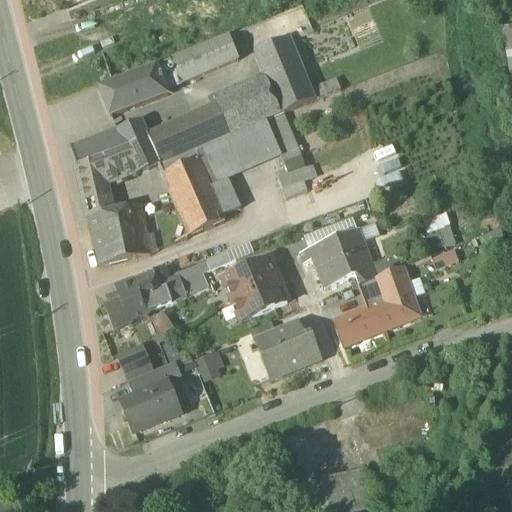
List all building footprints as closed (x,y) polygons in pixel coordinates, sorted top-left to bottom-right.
[(511,84),(511,31),(503,31),(511,84)] [(180,87),(180,88),(238,65),(228,39),(169,62),(170,64),(180,87)] [(283,117),(315,104),(310,93),(289,41),(254,56),(268,91),(269,91),(281,118),(283,117)] [(100,90),(111,120),(135,111),(167,100),(165,94),(180,88),(180,87),(170,64),(100,90)] [(335,83),(310,93),(315,104),(340,94),(335,83)] [(265,125),(281,118),(269,91),(268,91),(215,110),(228,141),(265,125)] [(195,155),(228,141),(215,110),(148,139),(149,142),(160,166),(161,170),(195,155)] [(281,118),(265,125),(280,160),(283,168),(301,160),(283,117),(281,118)] [(125,151),(149,142),(148,139),(141,124),(131,127),(115,132),(116,134),(73,151),(77,169),(98,161),(125,151)] [(228,183),(280,160),(265,125),(228,141),(195,155),(198,163),(210,190),(228,183)] [(149,142),(125,151),(136,176),(160,166),(149,142)] [(105,186),(136,176),(125,151),(98,161),(105,186)] [(160,170),(163,178),(198,163),(195,155),(161,170),(160,170)] [(301,160),(283,168),(287,177),(299,173),(306,170),(301,160)] [(108,197),(105,186),(98,161),(77,169),(84,201),(108,197)] [(210,190),(198,163),(163,178),(191,240),(225,225),(223,219),(210,190)] [(306,170),(299,173),(304,185),(317,179),(313,168),(306,170)] [(278,180),(286,203),(307,196),(304,185),(299,173),(287,177),(278,180)] [(240,212),(228,183),(210,190),(223,219),(240,212)] [(113,215),(108,197),(84,201),(88,221),(113,215)] [(141,208),(113,215),(88,221),(99,270),(152,258),(149,246),(154,244),(152,237),(147,238),(141,208)] [(427,235),(439,232),(450,228),(447,217),(423,224),(427,235)] [(303,240),(309,253),(357,235),(352,222),(303,240)] [(376,228),(357,235),(360,243),(361,243),(362,245),(380,238),(376,228)] [(456,248),(450,228),(439,232),(440,236),(444,249),(445,251),(456,248)] [(356,281),(359,290),(377,282),(371,268),(362,245),(361,243),(360,243),(357,235),(309,253),(300,257),(304,268),(312,265),(325,293),(356,281)] [(444,249),(440,236),(427,240),(431,253),(444,249)] [(250,247),(226,256),(231,266),(254,258),(250,247)] [(454,253),(431,263),(436,275),(459,265),(454,253)] [(205,264),(206,266),(209,275),(231,266),(226,256),(205,264)] [(398,257),(371,268),(377,282),(392,275),(389,267),(400,262),(398,257)] [(389,267),(392,275),(404,271),(400,262),(389,267)] [(224,283),(233,304),(279,286),(270,264),(224,283)] [(174,278),(175,282),(178,288),(180,288),(202,278),(205,277),(205,276),(209,275),(206,266),(174,278)] [(359,290),(370,320),(375,319),(382,337),(421,321),(414,301),(409,286),(404,271),(392,275),(377,282),(359,290)] [(152,275),(134,283),(147,315),(172,307),(185,300),(180,288),(178,288),(175,282),(158,288),(152,275)] [(180,288),(185,300),(206,291),(202,278),(180,288)] [(149,319),(147,315),(134,283),(133,281),(114,289),(117,296),(112,298),(115,304),(104,308),(114,334),(132,327),(132,326),(149,319)] [(420,282),(409,286),(414,301),(425,297),(420,282)] [(234,305),(242,326),(287,307),(279,286),(234,305)] [(177,339),(163,315),(151,320),(165,347),(177,339)] [(342,353),(382,337),(375,319),(370,320),(361,324),(359,318),(333,327),(342,353)] [(251,335),(255,344),(277,335),(273,326),(251,335)] [(262,359),(271,381),(322,360),(313,339),(307,342),(300,326),(277,335),(255,344),(256,347),(260,345),(265,357),(262,359)] [(182,363),(175,345),(163,350),(170,368),(175,366),(182,363)] [(161,372),(153,375),(143,349),(117,360),(128,386),(134,401),(167,387),(161,372)] [(218,355),(194,365),(196,371),(202,387),(220,379),(217,372),(224,370),(218,355)] [(191,360),(182,363),(175,366),(180,377),(196,371),(194,365),(191,360)] [(170,368),(161,372),(167,387),(181,381),(180,377),(175,366),(170,368)] [(121,406),(134,437),(180,418),(167,387),(134,401),(121,406)] [(419,475),(408,469),(396,472),(389,482),(392,494),(403,501),(415,498),(422,488),(419,475)] [(362,471),(343,477),(353,511),(360,511),(373,508),(362,471)] [(353,511),(343,477),(295,491),(300,511),(353,511)]
